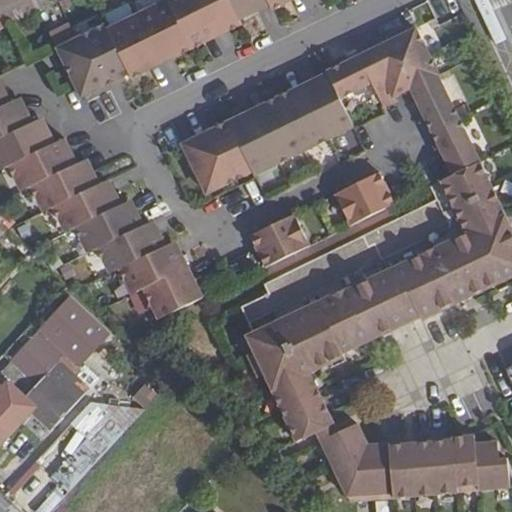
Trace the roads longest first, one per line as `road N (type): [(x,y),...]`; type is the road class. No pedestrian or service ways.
road 1 (residential): [(402,143),(208,233),(100,141)]
road 2 (residential): [(390,0),(100,141)]
